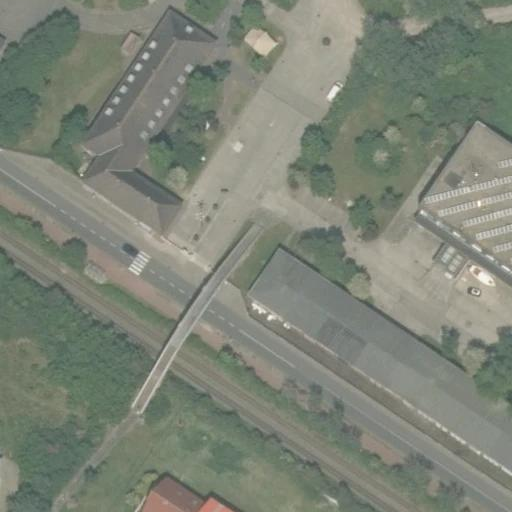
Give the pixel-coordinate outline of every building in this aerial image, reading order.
[(102,160),(85,185),(155,231),(160,234),(164,237),(184,207),(179,204),(133,174),(141,162),(167,122),(211,55),(215,49),(168,18),(83,147),(102,160)] [(511,154),(480,132),(423,215),(511,277),(511,154)] [(511,476),(511,408),(281,257),(250,304),(511,476)] [(106,277),(89,265),(85,272),(101,283),(106,277)] [(206,511),(209,507),(170,481),(149,511),(206,511)] [(209,507),(206,511),(226,511),(212,503),(209,507)]
